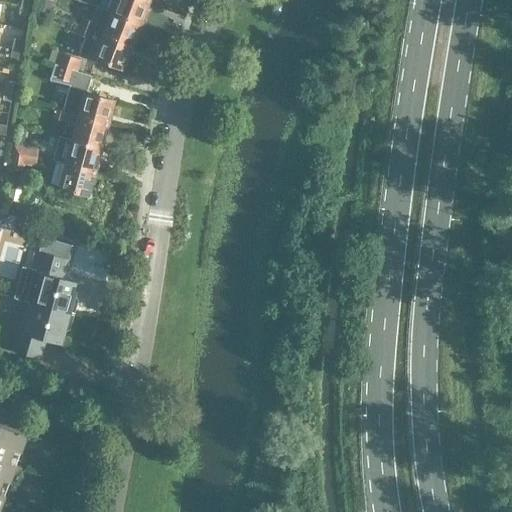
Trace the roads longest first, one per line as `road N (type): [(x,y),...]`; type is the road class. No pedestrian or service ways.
road 1 (residential): [(111,511),(192,67),(220,0)]
road 2 (primary): [(437,511),(422,410),(425,310),(466,0)]
road 3 (primary): [(426,0),(397,176),(376,393),(386,511)]
